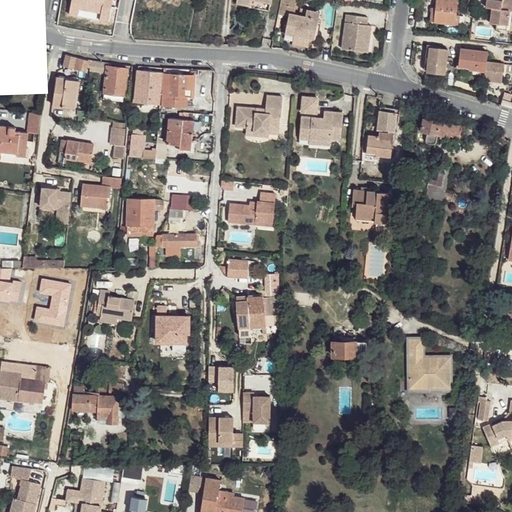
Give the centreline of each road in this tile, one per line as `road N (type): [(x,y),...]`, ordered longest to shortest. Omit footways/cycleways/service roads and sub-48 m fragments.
road 1 (residential): [(209,273),(225,55)]
road 2 (residential): [(59,37),(225,55)]
road 3 (residential): [(225,55),(389,83)]
road 4 (residential): [(37,167),(59,37)]
road 5 (residential): [(389,83),(511,119)]
